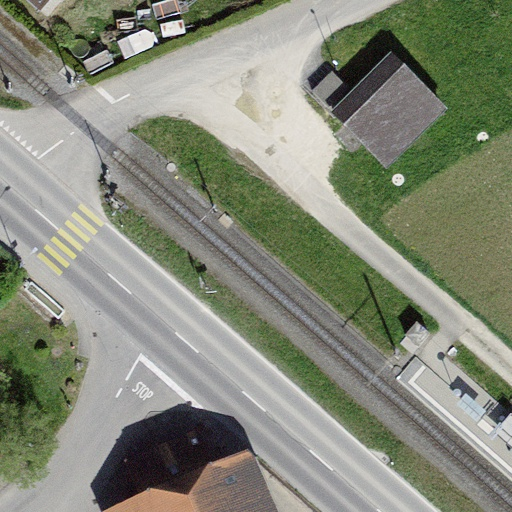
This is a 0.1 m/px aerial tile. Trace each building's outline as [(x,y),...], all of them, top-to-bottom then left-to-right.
[(26,0),(38,10),(47,0),(26,0)] [(336,115),(385,164),(442,110),(392,59),(336,115)] [(332,72),(312,91),(328,108),(348,89),(332,72)] [(511,420),(511,421),(496,440),(511,453),(511,420)] [(263,511),(241,459),(214,470),(201,439),(137,465),(149,496),(132,503),(135,511),(263,511)]
